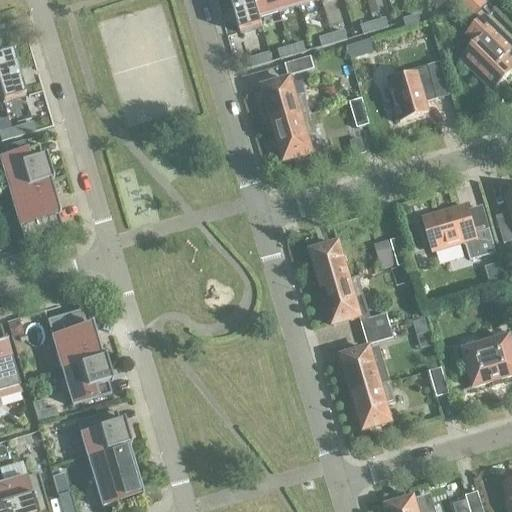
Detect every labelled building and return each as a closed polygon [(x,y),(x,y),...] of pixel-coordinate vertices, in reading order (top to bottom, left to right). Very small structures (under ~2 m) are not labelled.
[(263,30),(260,21),(259,21),(252,0),(229,0),(240,36),(263,30)] [(275,0),(252,0),(259,21),(260,21),(280,15),(275,0)] [(275,0),(280,15),(301,9),(297,0),(275,0)] [(297,0),(301,9),(321,3),(320,0),(297,0)] [(480,0),(463,0),(460,4),(473,18),(485,5),(480,0)] [(420,27),(417,18),(403,22),(406,31),(420,27)] [(494,92),(511,73),(511,64),(506,59),(511,51),(511,45),(485,18),(466,37),(476,46),(462,61),(494,92)] [(373,25),(376,34),(388,30),(386,22),(373,25)] [(361,29),(363,38),(376,34),(373,25),(361,29)] [(332,38),(334,46),(347,42),(344,34),(332,38)] [(334,46),(332,38),(319,41),(322,50),(334,46)] [(290,50),(293,58),(306,54),(303,46),(290,50)] [(293,58),(290,50),(278,54),(280,62),(293,58)] [(0,100),(2,106),(24,100),(11,55),(0,58),(0,100)] [(262,58),(265,66),(272,64),(270,56),(262,58)] [(255,60),(258,69),(265,66),(262,58),(255,60)] [(314,71),(310,59),(285,67),(288,79),(314,71)] [(258,69),(255,60),(248,62),(251,71),(258,69)] [(400,125),(423,118),(429,116),(426,106),(437,102),(431,80),(443,77),(440,66),(428,69),(427,68),(397,77),(393,85),(389,86),(392,99),(389,100),(392,112),(396,111),(400,125)] [(263,90),(264,94),(274,127),(311,116),(311,115),(308,116),(303,99),(295,101),(290,82),(263,90)] [(362,101),(350,105),(357,130),(370,127),(362,101)] [(311,117),(311,116),(274,127),(285,164),(311,156),(306,137),(314,135),(309,117),(311,117)] [(27,136),(34,134),(31,125),(24,127),(27,136)] [(27,136),(24,127),(17,130),(20,138),(27,136)] [(20,138),(17,130),(10,132),(12,140),(20,138)] [(0,143),(12,140),(10,132),(0,134),(0,143)] [(38,149),(0,159),(0,164),(9,195),(48,183),(48,184),(49,184),(52,183),(45,159),(41,160),(38,149)] [(48,184),(48,183),(9,195),(24,245),(64,234),(49,184),(48,184)] [(506,216),(496,219),(503,246),(511,243),(511,195),(504,198),(509,212),(506,216)] [(474,235),(466,209),(423,222),(426,231),(424,234),(424,239),(426,243),(430,244),(433,253),(461,245),(466,248),(470,262),(495,255),(488,231),(474,235)] [(403,240),(390,243),(398,269),(410,265),(403,240)] [(390,243),(375,248),(382,274),(398,269),(390,243)] [(311,254),(312,258),(322,291),(359,280),(349,283),(338,247),(311,254)] [(506,286),(500,265),(484,270),(491,291),(506,286)] [(359,281),(359,280),(322,291),(333,328),(360,320),(354,301),(362,299),(357,281),(359,281)] [(87,311),(47,323),(62,374),(101,362),(100,361),(101,361),(87,311)] [(386,316),(360,324),(364,336),(390,328),(386,316)] [(19,321),(7,325),(11,340),(23,337),(19,321)] [(393,341),(390,328),(364,336),(368,348),(393,341)] [(474,390),(511,379),(511,339),(463,353),(474,390)] [(0,345),(0,400),(20,395),(5,344),(0,345)] [(370,355),(369,352),(342,360),(353,396),(388,386),(390,386),(380,352),(370,355)] [(101,362),(62,374),(72,408),(111,397),(108,386),(112,384),(104,360),(101,361),(100,361),(101,362)] [(441,370),(429,374),(437,400),(449,396),(441,370)] [(353,396),(364,433),(391,425),(385,406),(393,404),(388,386),(353,396)] [(45,414),(34,417),(37,428),(58,421),(55,411),(45,414)] [(87,459),(126,448),(126,449),(127,448),(130,448),(123,423),(119,425),(116,413),(77,425),(87,459)] [(127,448),(126,449),(126,448),(87,459),(102,510),(142,498),(127,448)] [(48,511),(38,476),(3,486),(10,511),(48,511)] [(10,511),(3,486),(0,487),(0,511),(10,511)] [(61,511),(74,511),(69,495),(57,498),(61,511)] [(482,511),(478,495),(466,498),(469,511),(482,511)] [(416,511),(413,502),(386,510),(387,511),(416,511)]
